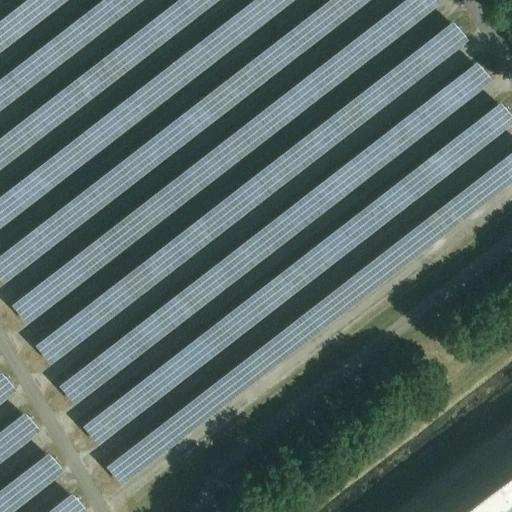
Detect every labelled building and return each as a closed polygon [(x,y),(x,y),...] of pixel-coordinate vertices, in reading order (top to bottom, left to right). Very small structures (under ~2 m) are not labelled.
[(0,53),(68,0),(23,0),(0,18),(0,53)] [(0,232),(299,0),(254,0),(0,197),(0,232)] [(0,114),(147,0),(101,0),(0,79),(0,114)] [(0,171),(221,0),(175,0),(0,136),(0,171)] [(375,0),(329,0),(0,255),(0,282),(4,288),(375,0)] [(448,4),(444,0),(407,0),(12,307),(29,328),(448,4)] [(471,41),(454,19),(36,343),(53,365),(471,41)] [(494,83),(477,62),(59,386),(76,408),(494,83)] [(511,128),(511,113),(502,101),(84,426),(101,447),(511,128)] [(511,185),(511,150),(106,466),(123,488),(511,185)] [(0,407),(17,395),(0,373),(0,372),(0,407)] [(0,466),(42,434),(25,412),(0,431),(0,466)] [(0,511),(18,511),(66,476),(49,454),(0,491),(0,511)] [(87,511),(72,492),(45,511),(87,511)]
